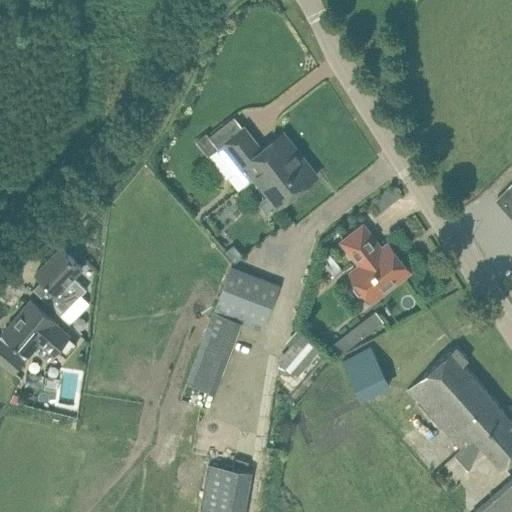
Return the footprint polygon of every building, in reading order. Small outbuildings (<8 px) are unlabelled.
[(254,178),(260,185),(300,153),(283,132),(261,149),(243,127),(226,141),(226,142),(217,149),(245,185),(254,178)] [(206,132),(196,140),(207,155),(217,147),(209,137),(206,132)] [(300,153),(260,185),(277,206),(316,175),(300,153)] [(511,183),(497,199),(511,214),(511,183)] [(366,292),(372,300),(410,271),(401,259),(399,261),(394,256),(397,254),(388,242),(381,247),(363,224),(347,236),(341,241),(359,265),(350,272),(356,280),(353,283),(353,287),(358,294),(363,294),(366,292)] [(89,303),(81,295),(86,289),(73,276),(82,267),(61,246),(35,272),(56,292),(47,301),(69,323),(89,303)] [(231,265),(186,383),(215,394),(242,323),(263,331),(280,284),(231,265)] [(70,335),(55,323),(57,321),(31,299),(2,333),(30,357),(42,343),(54,353),(58,349),(67,356),(77,343),(68,337),(70,335)] [(376,310),(331,345),(339,355),(383,320),(376,310)] [(296,376),(320,349),(300,331),(276,357),(296,376)] [(26,360),(0,337),(0,363),(13,374),(26,360)] [(468,359),(456,345),(408,388),(461,448),(474,437),(502,468),(511,459),(511,419),(463,364),(468,359)] [(373,348),(311,374),(318,389),(295,398),(312,438),(338,427),(331,411),(389,386),(373,348)] [(511,478),(472,511),(510,511),(511,511),(511,478)]
